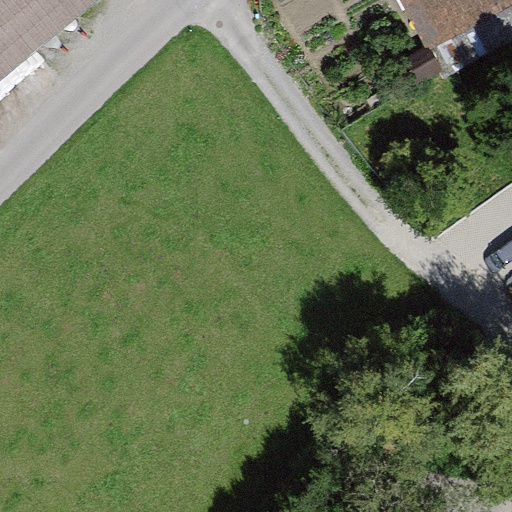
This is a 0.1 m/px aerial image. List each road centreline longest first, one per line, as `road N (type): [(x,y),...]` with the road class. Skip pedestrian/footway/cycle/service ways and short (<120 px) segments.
road 1 (track): [(511,344),(334,165),(213,0)]
road 2 (unclassified): [(0,183),(182,0)]
